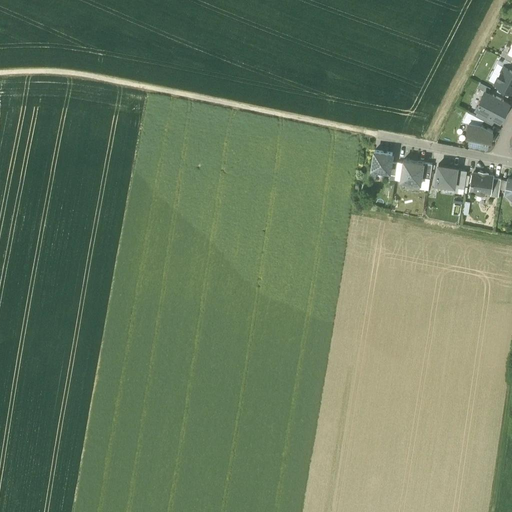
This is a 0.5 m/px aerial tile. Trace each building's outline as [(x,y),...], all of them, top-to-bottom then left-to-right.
[(508,53),(503,51),(500,56),(505,59),(508,53)] [(500,56),(497,62),(504,65),(511,69),(511,62),(505,59),(500,56)] [(511,69),(504,65),(495,83),(500,85),(510,91),(511,91),(511,69)] [(510,91),(500,85),(497,91),(508,96),(510,91)] [(476,109),(478,110),(495,119),(500,121),(509,104),(489,93),(486,100),(481,98),(476,109)] [(478,110),(476,116),(484,120),(492,124),(495,119),(478,110)] [(476,116),(467,112),(462,121),(468,123),(468,122),(481,125),(484,120),(476,116)] [(493,131),(481,125),(468,122),(468,123),(466,133),(471,134),(469,143),(487,146),(489,138),(491,138),(493,131)] [(392,152),(375,150),(372,168),(377,169),(377,171),(384,172),(384,170),(390,170),(391,162),(392,152)] [(421,182),(421,177),(424,161),(404,159),(401,179),(421,182)] [(432,163),(424,161),(421,177),(430,179),(432,163)] [(397,162),(391,162),(390,170),(389,179),(394,180),(397,162)] [(457,167),(439,164),(436,183),(455,185),(457,169),(457,167)] [(467,170),(457,169),(455,185),(454,191),(458,192),(459,187),(464,187),(467,170)] [(470,189),(491,191),(493,177),(493,176),(473,172),(470,189)] [(500,188),(501,179),(501,178),(493,177),(491,191),(490,195),(498,196),(500,188)] [(508,180),(501,179),(500,188),(506,189),(508,180)]
